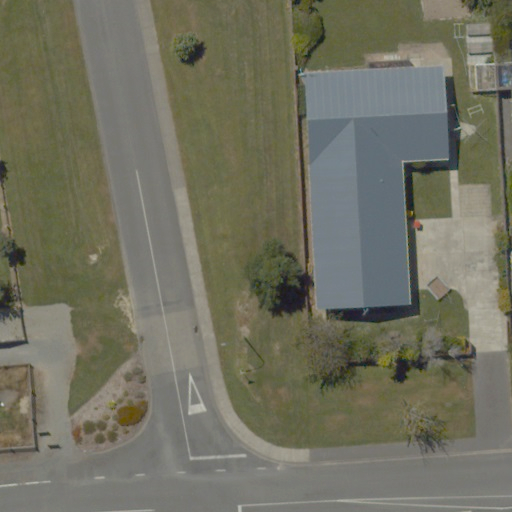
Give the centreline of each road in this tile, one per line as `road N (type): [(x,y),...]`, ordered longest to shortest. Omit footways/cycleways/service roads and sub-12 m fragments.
road 1 (residential): [(202,506),(107,0)]
road 2 (residential): [(202,506),(511,487)]
